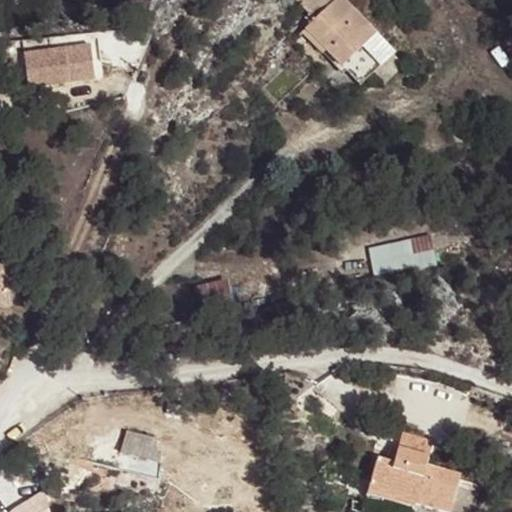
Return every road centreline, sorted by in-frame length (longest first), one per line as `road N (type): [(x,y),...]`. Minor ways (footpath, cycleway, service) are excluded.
road 1 (residential): [(0,439),(56,397),(112,378),(396,353),(511,382)]
road 2 (unknown): [(29,417),(80,287),(187,62)]
